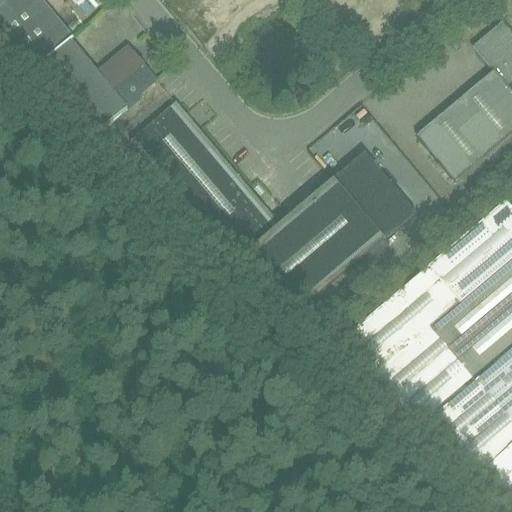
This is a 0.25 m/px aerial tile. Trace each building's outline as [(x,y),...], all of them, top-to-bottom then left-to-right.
[(99,73),(37,0),(0,0),(0,52),(25,83),(43,68),(103,139),(162,89),(128,48),(99,73)] [(198,0),(223,29),(257,0),(198,0)] [(417,139),(455,187),(511,142),(511,42),(502,30),(474,52),(495,79),(417,139)] [(175,102),(140,131),(285,308),(408,208),(360,149),(271,221),(175,102)] [(511,208),(507,203),(346,336),(481,500),(511,474),(511,208)] [(494,511),(511,511),(511,474),(481,500),(494,511)]
